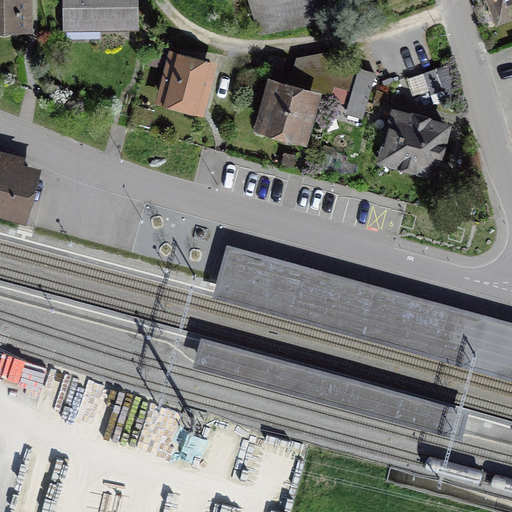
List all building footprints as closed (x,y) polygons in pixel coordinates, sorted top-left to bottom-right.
[(30,0),(0,0),(0,38),(31,37),(30,0)] [(64,0),(65,36),(138,34),(137,0),(64,0)] [(320,0),(271,0),(253,4),(262,34),(326,21),(320,0)] [(511,0),(485,0),(497,31),(511,25),(511,0)] [(334,85),(340,58),(327,55),(321,82),(334,85)] [(200,108),(211,67),(174,57),(163,98),(200,108)] [(355,61),(340,58),(334,85),(349,88),(355,61)] [(362,114),(376,70),(360,65),(346,109),(362,114)] [(303,148),(316,98),(268,85),(254,135),(303,148)] [(436,183),(450,127),(392,113),(378,168),(436,183)] [(0,216),(26,223),(41,168),(0,156),(0,216)]
